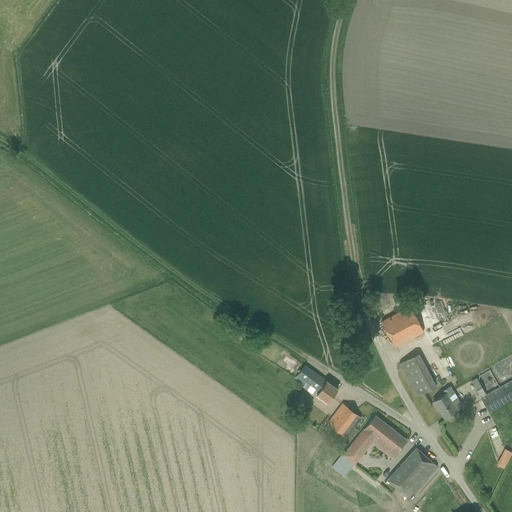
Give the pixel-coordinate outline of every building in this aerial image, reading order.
[(385,308),(376,312),(377,314),(395,347),(423,331),(404,297),(385,308)] [(417,351),(398,361),(417,396),(436,386),(417,351)] [(295,378),(296,378),(305,385),(303,387),(311,393),(312,392),(314,389),(310,386),(319,376),(304,365),(295,378)] [(319,376),(310,386),(314,389),(312,392),(327,403),(337,389),(326,381),(325,381),(319,376)] [(497,408),(511,399),(511,379),(485,395),(476,378),(471,381),(488,412),(497,408)] [(443,390),(445,393),(432,402),(436,408),(437,407),(444,417),(462,406),(449,386),(443,390)] [(342,403),(336,411),(327,423),(345,437),(361,417),(342,403)] [(374,415),(344,453),(343,454),(354,463),(372,440),(392,457),(406,440),(374,415)] [(387,479),(396,487),(407,497),(436,466),(415,447),(387,479)] [(499,457),(507,461),(511,452),(504,448),(499,457)]
